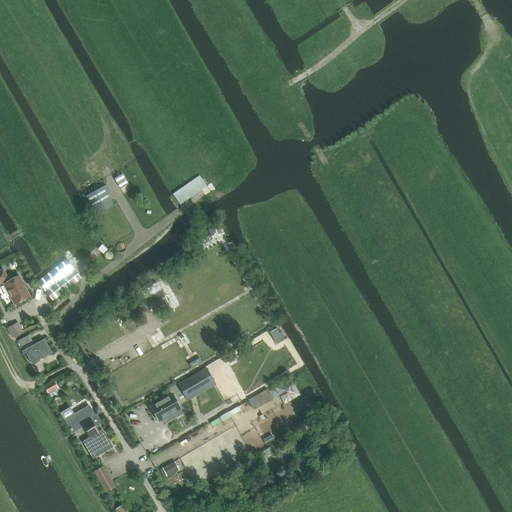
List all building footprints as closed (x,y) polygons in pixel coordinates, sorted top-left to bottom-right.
[(122,173),(114,178),(120,188),(128,184),(122,173)] [(103,186),(85,195),(96,215),(113,206),(103,186)] [(46,290),(73,268),(66,259),(39,281),(46,290)] [(73,268),(46,290),(53,299),(81,277),(73,268)] [(0,270),(0,282),(2,282),(3,284),(14,304),(29,296),(18,275),(8,281),(7,279),(2,269),(0,270)] [(161,290),(144,299),(151,311),(168,302),(167,301),(161,290)] [(17,322),(7,328),(12,337),(22,331),(17,322)] [(29,335),(18,341),(21,346),(31,340),(29,335)] [(31,363),(51,352),(44,338),(24,349),(31,363)] [(206,368),(177,384),(185,398),(213,381),(206,368)] [(291,376),(275,386),(276,387),(274,388),(276,392),(277,391),(282,399),(281,400),(284,403),(286,402),(286,403),(300,395),(300,394),(301,393),(291,376)] [(49,393),(57,388),(53,380),(44,385),(49,393)] [(254,408),(273,398),(268,389),(248,400),(251,406),(252,405),(254,408)] [(173,393),(150,406),(158,420),(163,418),(166,423),(183,413),(181,408),(181,407),(173,393)] [(88,405),(65,419),(72,433),(83,427),(89,438),(87,440),(86,441),(84,442),(93,458),(112,447),(110,445),(109,443),(105,435),(102,430),(100,432),(99,431),(99,432),(97,429),(101,423),(96,414),(96,415),(94,416),(88,405)] [(258,454),(264,463),(271,459),(269,455),(274,452),(270,446),(258,454)] [(173,462),(163,467),(163,468),(160,469),(164,476),(166,474),(167,475),(177,469),(173,462)] [(103,466),(94,471),(105,492),(115,486),(103,466)] [(264,470),(259,473),(271,495),(282,489),(279,484),(274,487),(264,470)]
